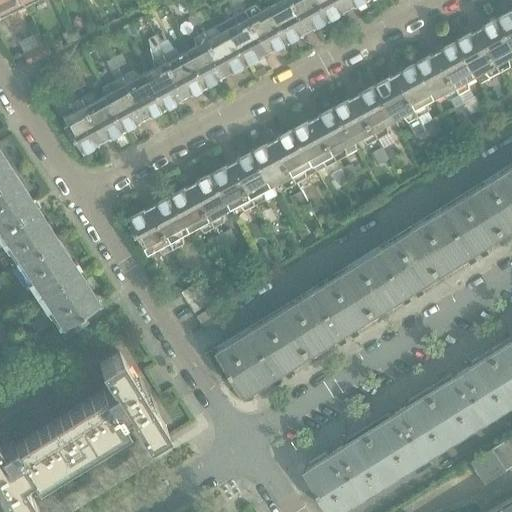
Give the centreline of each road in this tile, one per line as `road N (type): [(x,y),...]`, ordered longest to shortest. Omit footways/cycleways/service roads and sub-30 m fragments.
road 1 (residential): [(437,0),(84,196)]
road 2 (residential): [(248,446),(511,280)]
road 3 (residential): [(248,446),(84,196)]
road 4 (residential): [(84,196),(0,72)]
road 5 (residential): [(142,511),(248,446)]
